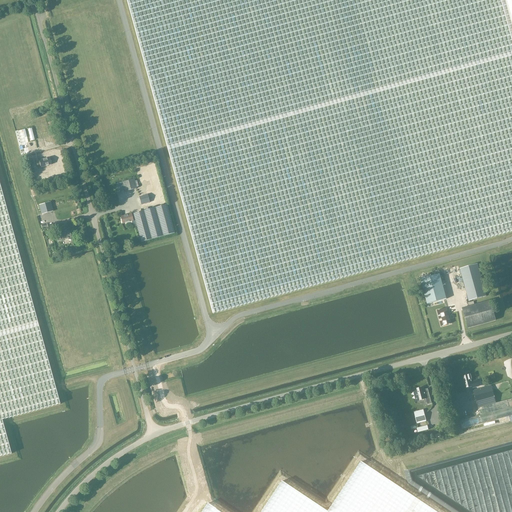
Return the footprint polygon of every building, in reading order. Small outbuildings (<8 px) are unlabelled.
[(127,0),(213,314),(421,257),(511,231),(511,28),(504,0),(127,0)] [(51,164),(49,157),(39,160),(39,161),(36,161),(37,165),(40,164),(40,167),(51,164)] [(124,192),(135,189),(133,180),(122,182),(124,192)] [(0,456),(11,454),(2,420),(60,404),(0,185),(0,456)] [(140,205),(149,202),(146,194),(138,197),(140,205)] [(53,211),(50,202),(39,205),(42,214),(53,211)] [(141,242),(150,240),(174,234),(166,205),(149,210),(148,207),(143,209),(144,211),(134,214),(131,214),(120,217),(122,224),(135,220),(141,242)] [(71,237),(69,231),(59,234),(56,235),(57,239),(60,238),(60,241),(71,237)] [(477,265),(459,270),(468,302),(485,297),(477,265)] [(439,274),(419,279),(426,304),(445,299),(439,274)] [(489,302),(462,309),(467,328),(494,321),(489,302)] [(438,310),(437,310),(438,315),(441,314),(444,325),(450,324),(447,312),(446,308),(440,310),(440,309),(438,310)] [(469,375),(463,376),(466,388),(472,386),(473,388),(479,386),(477,380),(471,382),(471,380),(472,379),(470,374),(469,375)] [(479,389),(473,390),(478,407),(496,402),(493,391),(491,385),(479,389)] [(422,387),(416,389),(418,396),(416,396),(418,401),(425,399),(427,405),(431,403),(427,389),(423,390),(422,387)] [(511,415),(511,398),(496,403),(496,402),(478,407),(480,415),(460,421),(462,429),(511,415)] [(423,410),(414,412),(415,417),(416,423),(426,421),(423,410)] [(209,501),(201,511),(444,511),(360,456),(357,457),(348,470),(335,489),(333,491),(332,492),(332,493),(325,503),(280,476),(278,478),(269,492),(257,510),(256,511),(228,511),(219,506),(216,504),(209,501)]
